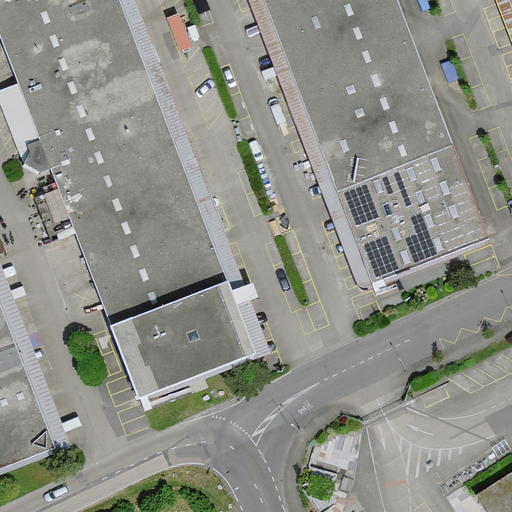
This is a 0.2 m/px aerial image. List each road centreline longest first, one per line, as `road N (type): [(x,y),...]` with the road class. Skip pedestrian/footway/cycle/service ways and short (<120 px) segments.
road 1 (unclassified): [(511,292),(302,391),(236,452)]
road 2 (unclassified): [(236,452),(204,441),(178,446),(38,511)]
